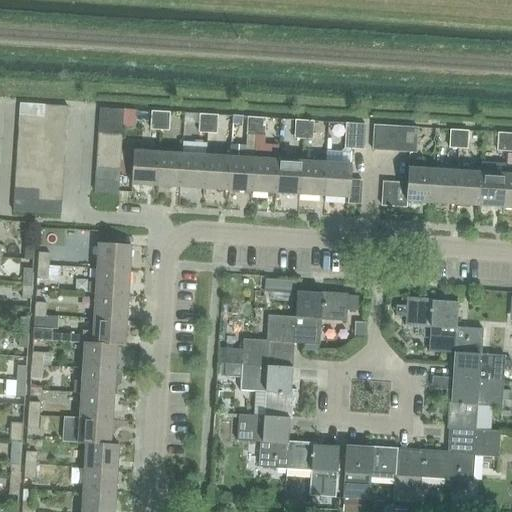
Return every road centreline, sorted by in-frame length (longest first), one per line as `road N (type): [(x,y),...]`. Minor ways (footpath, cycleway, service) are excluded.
road 1 (residential): [(381,248),(200,236),(176,243),(165,263),(154,511)]
road 2 (residential): [(376,366),(339,366),(337,429),(406,430),(408,367)]
road 3 (residential): [(511,257),(381,248)]
